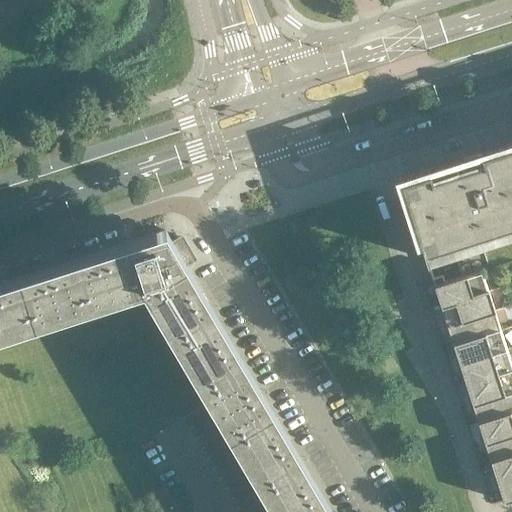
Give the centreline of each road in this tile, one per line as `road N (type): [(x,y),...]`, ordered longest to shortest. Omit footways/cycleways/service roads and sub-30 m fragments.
road 1 (residential): [(0,262),(178,207),(197,211),(372,511)]
road 2 (secondary): [(0,221),(286,131)]
road 3 (secondary): [(277,93),(0,185)]
road 4 (residential): [(286,131),(305,173),(511,108)]
road 5 (secondary): [(511,18),(277,93)]
road 6 (secondary): [(286,131),(511,50)]
